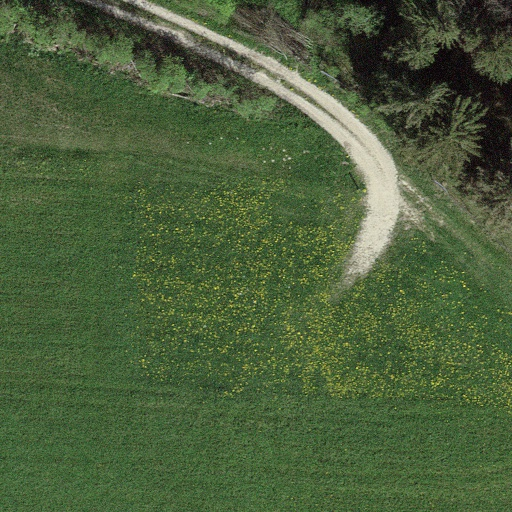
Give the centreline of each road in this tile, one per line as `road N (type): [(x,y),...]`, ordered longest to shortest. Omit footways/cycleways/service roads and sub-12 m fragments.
road 1 (track): [(318,318),(375,272),(395,187),(353,116),(168,24),(100,0)]
road 2 (track): [(511,297),(395,187)]
